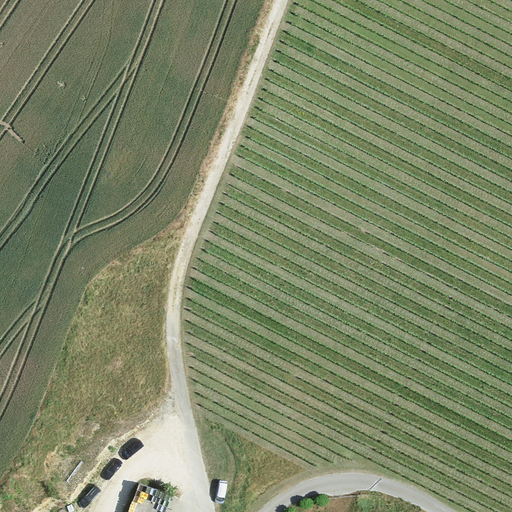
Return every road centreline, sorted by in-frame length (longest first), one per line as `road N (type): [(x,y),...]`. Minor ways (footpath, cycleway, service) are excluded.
road 1 (track): [(212,511),(173,335),(176,280),(281,0)]
road 2 (residential): [(440,511),(389,487),(350,484),(314,489),(275,511)]
